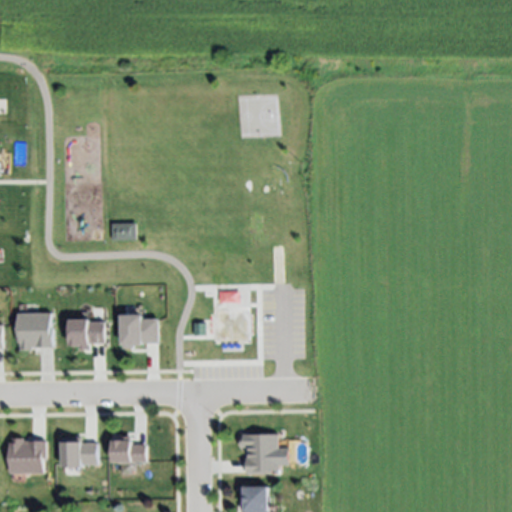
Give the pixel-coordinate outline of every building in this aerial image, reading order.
[(130,304),(153,304),(153,287),(130,287),(130,304)] [(18,345),(54,345),(52,306),(15,307),(11,321),(18,345)] [(117,339),(125,346),(135,346),(134,340),(160,340),(161,313),(141,315),(141,306),(117,308),(117,339)] [(68,339),(78,339),(80,347),(91,345),(92,338),(105,338),(105,317),(89,317),(83,313),(66,314),(68,339)] [(235,430),(239,444),(245,472),(276,472),(278,430),(235,430)] [(109,457),(147,457),(145,439),(131,440),(128,433),(109,433),(108,445),(109,457)] [(7,469),(41,468),(38,452),(44,453),(44,436),(8,436),(6,453),(7,469)] [(58,460),(97,460),(96,438),(81,439),(59,436),(58,460)] [(271,509),(271,511),(248,511),(248,509),(244,509),(244,485),(271,485),(271,509)]
